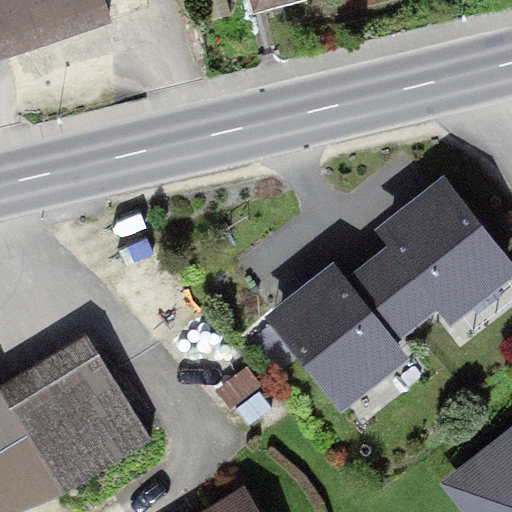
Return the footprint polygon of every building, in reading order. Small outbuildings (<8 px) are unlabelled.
[(0,0),(0,52),(92,23),(84,0),(0,0)] [(231,0),(234,9),(267,0),(231,0)] [(445,282),(452,291),(498,255),(441,183),(394,220),(408,236),(445,282)] [(345,286),(382,332),(445,282),(408,236),(345,286)] [(345,286),(332,270),(281,310),(340,384),(390,343),(382,332),(345,286)] [(0,447),(13,440),(50,497),(147,436),(78,328),(0,378),(0,447)] [(511,511),(511,426),(447,478),(474,511),(511,511)] [(259,511),(242,484),(196,511),(259,511)]
